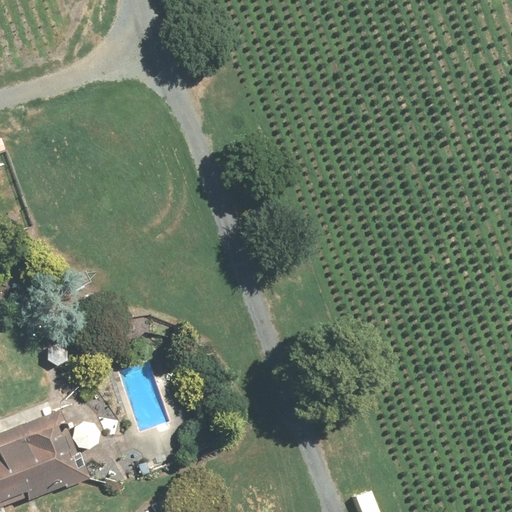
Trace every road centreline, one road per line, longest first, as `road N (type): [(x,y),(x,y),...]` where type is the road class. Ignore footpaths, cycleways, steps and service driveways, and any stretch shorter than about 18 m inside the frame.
road 1 (track): [(327,511),(178,86),(135,65),(106,68)]
road 2 (track): [(0,99),(106,68),(133,40),(143,0)]
